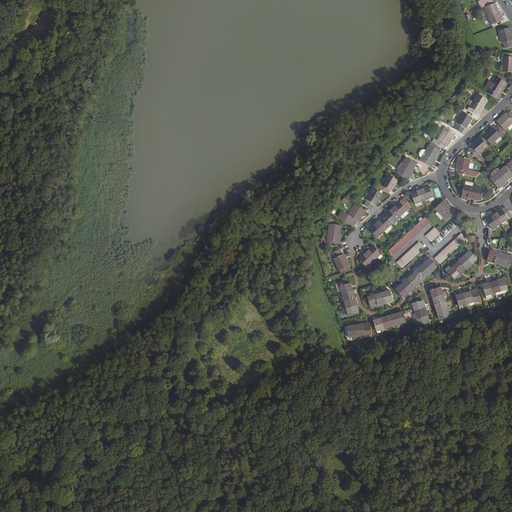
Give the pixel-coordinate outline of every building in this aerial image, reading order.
[(494,4),(485,7),(492,25),(504,20),(500,10),(499,11),(496,3),(494,4)] [(481,31),(487,29),(484,19),(477,21),(481,31)] [(511,40),(511,36),(509,28),(499,31),(502,43),(504,43),(505,48),(511,46),(511,41),(511,40)] [(511,53),(504,52),(502,71),(511,72),(511,53)] [(497,76),(507,82),(508,79),(499,74),(497,76)] [(502,90),(507,82),(497,76),(493,83),(490,81),(486,87),(490,89),(487,93),(499,100),(504,91),(502,90)] [(487,99),(479,94),(478,94),(468,110),(480,117),(485,109),(483,108),(488,100),(487,99)] [(473,117),(463,111),(456,123),(458,123),(455,128),(462,132),(465,128),(466,128),(473,117)] [(507,113),(498,121),(506,130),(511,125),(511,112),(511,111),(508,114),(507,113)] [(456,132),(446,126),(441,133),(437,140),(435,139),(434,142),(445,149),(447,146),(448,147),(456,132)] [(493,127),(484,136),(492,145),(502,136),(503,138),(506,135),(497,126),(494,128),(493,127)] [(472,147),(469,149),(479,159),(481,156),(480,155),(489,146),(480,137),(471,146),(472,147)] [(439,150),(430,144),(426,150),(422,157),(420,160),(432,167),(437,158),(435,157),(439,150)] [(412,171),(417,163),(407,157),(397,174),(409,180),(414,172),(412,171)] [(461,174),(475,176),(475,172),(473,172),(475,159),(463,157),(461,170),(462,170),(461,174)] [(507,181),(511,176),(511,174),(506,167),(492,179),(500,189),(508,182),(507,181)] [(398,181),(388,174),(381,185),(379,184),(377,187),(389,194),(390,191),(391,191),(398,181)] [(414,201),(433,195),(430,186),(424,188),(424,187),(417,189),(417,191),(411,193),(414,201)] [(473,189),(466,187),(465,187),(463,196),(469,197),(468,199),(475,200),(476,199),(482,200),(484,191),(474,189),(473,189)] [(383,195),(374,189),(367,200),(368,200),(365,205),(372,209),(375,205),(377,206),(383,195)] [(410,207),(405,197),(400,201),(396,205),(395,204),(392,207),(393,208),(387,213),(387,212),(381,217),(382,218),(377,222),(376,221),(374,224),(374,225),(369,230),(376,238),(407,209),(408,209),(410,207)] [(454,209),(445,200),(436,208),(439,211),(444,218),(443,219),(446,222),(455,213),(453,210),(454,209)] [(340,216),(356,226),(358,221),(359,221),(366,210),(355,204),(349,215),(343,212),(340,216)] [(510,219),(511,217),(511,215),(507,208),(504,210),(503,209),(498,213),(497,212),(491,215),(492,217),(487,220),(492,228),(508,217),(510,219)] [(443,219),(444,218),(439,211),(436,214),(442,220),(443,219)] [(355,227),(356,226),(340,216),(339,217),(355,227)] [(393,257),(431,222),(426,217),(388,252),(393,257)] [(330,224),(328,243),(341,244),(342,235),(341,235),(342,226),(330,224)] [(431,241),(441,233),(436,228),(427,236),(431,241)] [(468,240),(463,234),(436,258),(441,264),(468,240)] [(424,248),(420,243),(398,263),(402,267),(424,248)] [(496,250),(497,247),(494,246),(489,260),(509,268),(511,261),(511,255),(509,255),(510,252),(506,250),(505,253),(500,251),(496,250)] [(371,251),(369,249),(364,255),(365,256),(360,260),(367,267),(381,253),(375,247),(373,249),(371,251)] [(340,270),(342,274),(352,272),(349,266),(350,265),(344,254),(343,255),(340,250),(333,253),(335,258),(334,259),(340,271),(340,270)] [(448,272),(453,276),(456,280),(479,260),(471,251),(467,255),(465,252),(461,256),(463,258),(457,264),(454,262),(452,264),(451,266),(453,268),(448,272)] [(404,282),(401,280),(398,283),(400,286),(396,289),(404,298),(438,267),(430,258),(426,262),(424,260),(420,263),(422,266),(418,269),(415,272),(413,270),(409,273),(411,276),(407,279),(404,282)] [(505,292),(506,294),(509,293),(505,280),(484,287),(487,297),(491,296),(492,299),(497,297),(497,294),(501,293),(505,292)] [(343,296),(344,300),(345,305),(343,306),(344,311),(347,310),(348,315),(359,312),(352,283),(343,285),(343,282),(337,283),(339,291),(340,297),(343,296)] [(445,296),(447,295),(446,290),(443,291),(442,286),(430,290),(439,319),(451,316),(449,311),(452,310),(450,305),(448,306),(446,301),(445,296)] [(369,295),(369,292),(366,293),(369,306),(392,300),(390,289),(384,291),(384,288),(379,289),(379,292),(374,293),(369,295)] [(480,303),(480,304),(483,303),(479,291),(458,297),(461,308),(466,307),(466,309),(472,307),(471,305),(475,304),(480,303)] [(405,313),(407,312),(412,311),(412,313),(413,313),(415,313),(417,318),(418,323),(416,323),(416,326),(430,322),(424,299),(412,302),(413,308),(411,308),(404,310),(405,313)] [(406,322),(403,311),(374,320),(377,331),(382,329),(383,332),(388,330),(387,328),(396,325),(397,328),(402,326),(401,324),(406,322)] [(355,338),(359,338),(358,335),(368,334),(369,337),(372,336),(370,322),(346,325),(343,325),(344,333),(347,333),(347,336),(352,336),(352,339),(355,338)]
